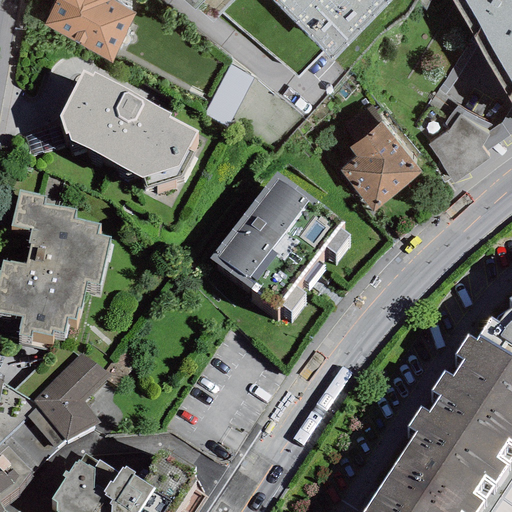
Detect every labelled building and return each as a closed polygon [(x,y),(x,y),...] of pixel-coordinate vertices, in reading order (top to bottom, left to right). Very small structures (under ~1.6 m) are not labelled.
[(56,0),(43,26),(111,61),(136,13),(112,1),(111,0),(56,0)] [(392,0),(185,0),(213,23),(222,13),(297,77),(321,51),(331,65),(392,0)] [(511,0),(451,0),(511,104),(511,0)] [(171,114),(94,73),(93,75),(83,70),(59,116),(65,134),(68,133),(71,140),(144,178),(147,187),(180,176),(192,152),(186,149),(197,132),(168,117),(171,114)] [(371,105),(358,116),(370,131),(381,122),(383,120),(371,105)] [(484,152),(511,133),(511,105),(501,123),(494,127),(487,132),(488,136),(481,148),(484,152)] [(449,130),(427,145),(453,184),(488,158),(484,152),(481,148),(488,136),(487,132),(494,127),(457,106),(444,124),(449,130)] [(339,171),(373,212),(421,172),(381,122),(370,131),(349,148),(356,157),(339,171)] [(276,171),(209,258),(277,310),(281,304),(291,312),(305,293),(295,286),(300,279),(307,284),(323,264),(316,258),(325,247),(335,255),(349,236),(339,228),(344,223),(276,171)] [(45,196),(19,191),(11,226),(30,230),(28,243),(29,244),(25,264),(2,260),(0,268),(0,313),(20,318),(18,330),(19,330),(18,335),(31,338),(32,332),(51,336),(52,330),(63,333),(66,319),(75,320),(77,308),(81,309),(86,281),(100,284),(110,236),(97,233),(99,223),(75,218),(77,210),(44,203),(45,196)] [(511,290),(510,292),(511,295),(511,301),(506,305),(499,315),(490,310),(479,329),(476,334),(468,329),(455,349),(463,353),(453,370),(442,366),(430,383),(438,389),(426,406),(419,401),(407,420),(415,426),(360,510),(363,511),(387,511),(389,510),(392,511),(457,511),(460,508),(466,511),(472,511),(485,495),(474,487),(483,470),(495,477),(509,455),(500,448),(509,435),(511,437),(511,290)] [(111,375),(80,354),(33,401),(37,407),(27,417),(54,449),(64,440),(66,441),(100,422),(84,401),(111,375)] [(108,422),(121,413),(108,394),(95,403),(108,422)] [(0,456),(0,511),(5,511),(4,511),(0,504),(0,500),(19,488),(32,471),(7,447),(0,452),(0,455),(0,456)] [(64,478),(50,499),(56,503),(55,511),(56,511),(175,511),(196,480),(192,472),(194,468),(160,450),(147,468),(150,470),(142,481),(132,475),(134,472),(125,466),(123,469),(122,467),(118,473),(99,460),(97,462),(84,454),(80,461),(78,460),(76,463),(74,461),(68,473),(65,471),(61,476),(64,478)]
